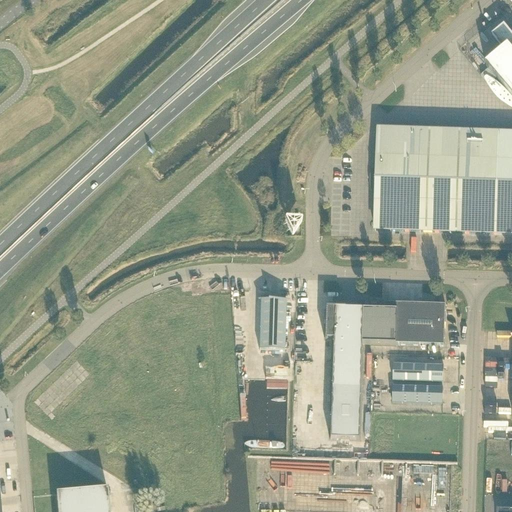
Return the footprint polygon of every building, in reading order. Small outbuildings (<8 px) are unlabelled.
[(511,39),(511,37),(511,36),(511,35),(504,27),(492,37),(505,52),(486,68),(511,98),(511,39)] [(375,232),(496,236),(511,236),(511,135),(378,132),(377,171),(372,171),(373,169),(372,170),(371,172),(371,173),(371,175),(370,178),(370,179),(370,180),(370,182),(370,184),(370,185),(370,187),(370,189),(371,190),(371,192),(372,194),(372,192),(376,192),(375,232)] [(286,303),(261,302),(259,352),(284,353),(286,303)] [(326,310),(325,340),(333,341),(331,412),(330,412),(330,440),(360,441),(363,345),(396,346),(397,306),(386,306),(385,312),(326,310)] [(397,306),(396,346),(445,348),(446,308),(397,306)] [(220,315),(189,318),(193,357),(223,355),(220,315)] [(189,320),(166,323),(166,325),(169,359),(193,358),(189,320)] [(166,325),(147,327),(149,361),(169,359),(166,325)] [(147,329),(128,331),(131,363),(149,361),(147,329)] [(393,383),(443,384),(444,368),(394,366),(393,383)] [(285,390),(285,382),(267,382),(267,390),(285,390)] [(443,389),(393,388),(393,404),(443,405),(443,389)] [(194,392),(187,393),(189,413),(196,413),(194,392)] [(202,392),(194,392),(196,413),(203,413),(202,392)] [(208,392),(202,392),(203,413),(206,412),(210,412),(208,392)] [(173,393),(166,394),(168,414),(175,414),(173,393)] [(180,393),(173,393),(175,414),(182,413),(180,393)] [(187,393),(180,393),(182,413),(189,413),(187,393)] [(152,394),(145,395),(147,415),(154,415),(152,394)] [(159,394),(152,394),(154,415),(161,414),(159,394)] [(166,394),(159,394),(161,414),(168,414),(166,394)] [(131,395),(124,396),(126,416),(133,416),(131,395)] [(138,395),(131,395),(133,416),(140,415),(138,395)] [(145,395),(138,395),(140,415),(147,415),(145,395)] [(182,413),(175,414),(177,434),(184,433),(182,413)] [(189,413),(182,413),(184,433),(191,433),(189,413)] [(196,413),(189,413),(191,433),(198,433),(196,413)] [(203,413),(196,413),(198,433),(205,432),(204,417),(203,413)] [(161,414),(154,415),(156,435),(163,435),(161,414)] [(168,414),(161,414),(163,435),(170,434),(168,414)] [(175,414),(168,414),(170,434),(177,434),(175,414)] [(140,415),(133,416),(135,436),(142,436),(140,415)] [(147,415),(140,415),(142,436),(149,435),(147,415)] [(154,415),(147,415),(149,435),(156,435),(154,415)] [(133,416),(126,416),(128,436),(135,436),(133,416)] [(206,454),(200,455),(202,475),(208,475),(206,454)] [(186,455),(179,456),(181,476),(188,476),(186,455)] [(193,455),(186,455),(188,476),(195,476),(193,455)] [(200,455),(193,455),(195,476),(202,475),(200,455)] [(172,456),(165,457),(167,477),(174,477),(172,456)] [(179,456),(172,456),(174,477),(181,476),(179,456)] [(158,457),(150,458),(153,478),(160,478),(158,457)] [(165,457),(158,457),(160,478),(167,477),(165,457)] [(137,458),(130,459),(132,479),(139,479),(137,458)] [(143,458),(137,458),(139,479),(146,478),(143,458)] [(150,458),(143,458),(146,478),(153,478),(150,458)] [(167,477),(160,478),(162,497),(169,497),(167,477)] [(174,477),(167,477),(169,497),(176,496),(174,477)] [(146,478),(139,479),(141,498),(148,498),(146,478)] [(153,478),(146,478),(148,498),(155,498),(153,478)] [(160,478),(153,478),(155,498),(162,497),(160,478)] [(139,479),(132,479),(134,499),(141,498),(139,479)] [(57,511),(109,511),(108,492),(82,494),(56,497),(57,511)]
